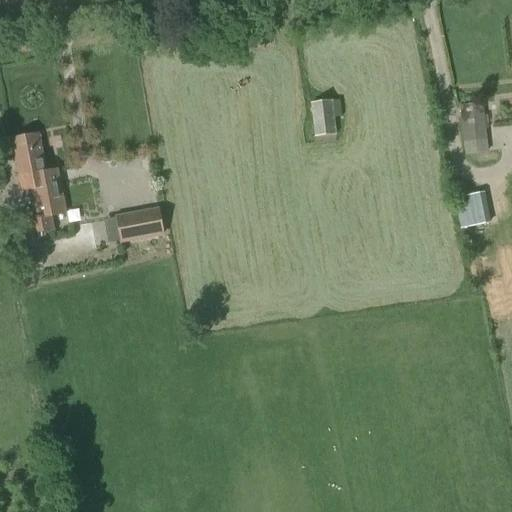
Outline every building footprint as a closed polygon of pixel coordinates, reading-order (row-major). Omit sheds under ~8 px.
[(314,138),(335,136),(331,101),(310,104),(314,138)] [(465,155),(488,153),(482,104),(459,106),(465,155)] [(36,173),(44,171),(36,133),(8,138),(17,178),(21,177),(23,190),(30,188),(38,187),(36,173)] [(38,187),(30,188),(36,217),(28,219),(31,233),(52,229),(49,216),(64,213),(55,169),(44,171),(36,173),(38,187)] [(470,228),(490,224),(484,193),(464,197),(470,228)] [(120,245),(164,236),(159,208),(115,217),(120,245)]
